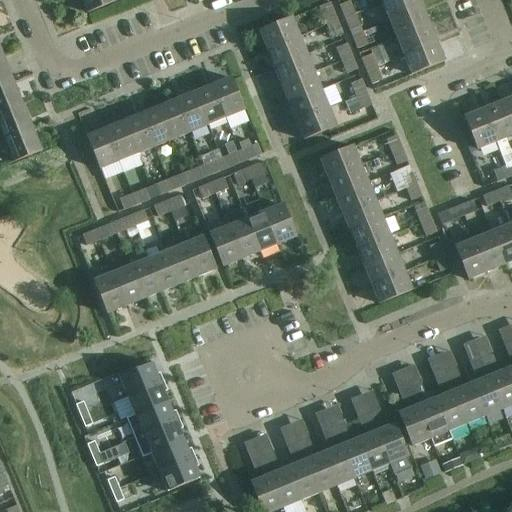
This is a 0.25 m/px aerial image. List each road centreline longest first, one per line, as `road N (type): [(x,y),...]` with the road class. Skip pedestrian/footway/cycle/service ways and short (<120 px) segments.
road 1 (residential): [(24,0),(53,67),(75,73),(259,0)]
road 2 (residential): [(300,394),(338,379),(371,347),(470,310),(511,308)]
road 3 (residential): [(300,394),(273,326),(203,353),(231,421)]
road 4 (residential): [(511,55),(430,88),(473,188)]
